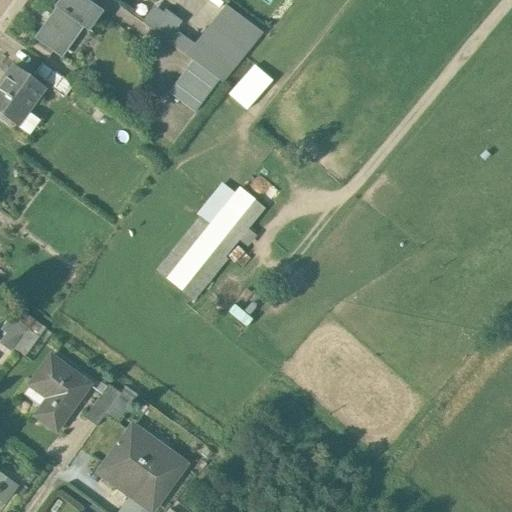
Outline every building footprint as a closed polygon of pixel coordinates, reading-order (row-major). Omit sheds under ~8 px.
[(80,0),(60,0),(55,7),(58,8),(35,39),(59,56),(81,26),(86,29),(98,13),(80,0)] [(225,5),(194,45),(202,50),(193,62),(218,80),(222,83),(262,32),(225,5)] [(162,13),(153,6),(140,23),(166,42),(175,30),(181,22),(165,10),(162,13)] [(194,45),(175,30),(166,42),(192,61),(193,62),(202,50),(194,45)] [(193,62),(192,61),(168,93),(194,112),(218,80),(193,62)] [(255,62),(229,92),(247,108),(274,79),(255,62)] [(73,86),(42,63),(34,75),(65,97),(73,86)] [(14,66),(0,84),(0,115),(15,126),(43,88),(14,66)] [(211,225),(168,280),(180,290),(253,199),(240,189),(211,225)] [(205,220),(161,275),(168,280),(211,225),(205,220)] [(28,330),(11,318),(3,330),(8,333),(0,344),(12,352),(14,350),(28,330)] [(28,330),(14,350),(24,357),(38,338),(28,330)] [(50,357),(29,385),(48,398),(35,416),(55,431),(89,385),(50,357)] [(109,386),(85,418),(97,427),(106,415),(121,394),(109,386)] [(121,394),(106,415),(117,422),(134,399),(123,391),(121,394)] [(117,422),(106,415),(97,427),(108,435),(117,422)] [(184,466),(132,428),(99,473),(152,511),(184,466)]
